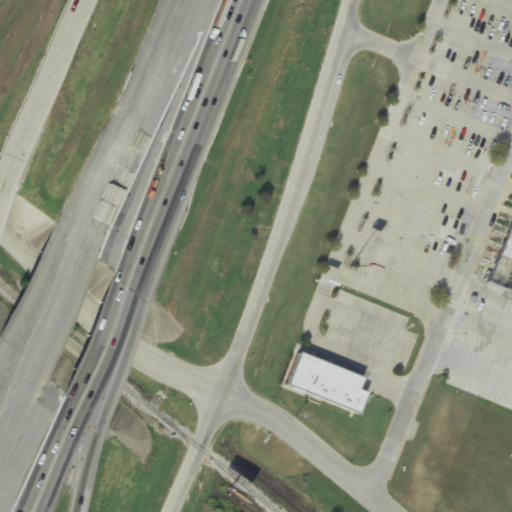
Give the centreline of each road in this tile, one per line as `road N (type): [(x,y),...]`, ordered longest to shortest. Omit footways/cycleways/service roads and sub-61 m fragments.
road 1 (secondary): [(169,511),(255,317),(352,0)]
road 2 (residential): [(0,233),(143,357),(262,408),(387,511)]
road 3 (motorway): [(127,277),(239,0)]
road 4 (motorway): [(144,275),(196,147),(232,18)]
road 5 (motorway): [(184,0),(83,249)]
road 6 (secondary): [(79,0),(9,168)]
road 7 (motorway): [(93,430),(144,275)]
road 8 (motorway): [(73,410),(127,277)]
road 9 (motorway): [(83,249),(36,367)]
